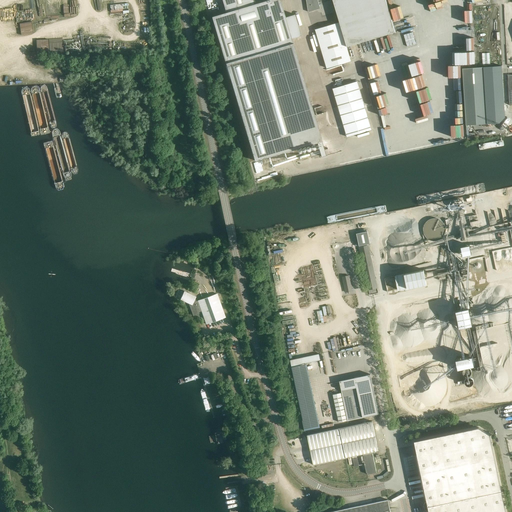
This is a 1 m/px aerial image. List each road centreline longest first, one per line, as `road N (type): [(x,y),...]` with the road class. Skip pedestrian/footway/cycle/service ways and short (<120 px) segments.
road 1 (unclassified): [(401,482),(335,492),(307,480),(288,456),(262,371),(182,0)]
road 2 (unclassified): [(391,436),(346,226)]
road 3 (unclassified): [(511,489),(492,416),(391,436)]
